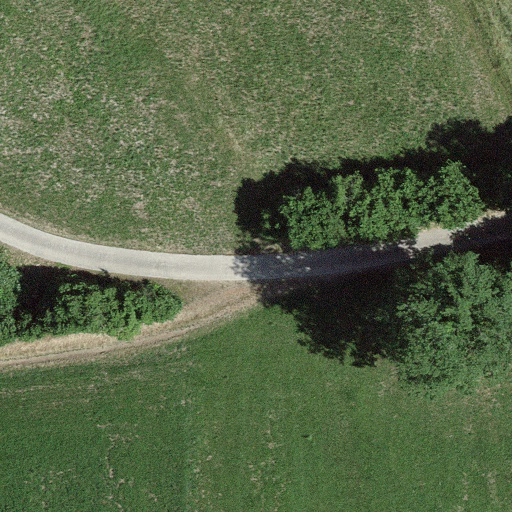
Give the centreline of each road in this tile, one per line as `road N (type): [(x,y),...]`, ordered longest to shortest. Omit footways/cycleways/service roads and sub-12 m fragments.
road 1 (track): [(0,228),(84,257),(252,271),(349,261),(511,223)]
road 2 (track): [(0,353),(57,349),(205,316),(252,271)]
